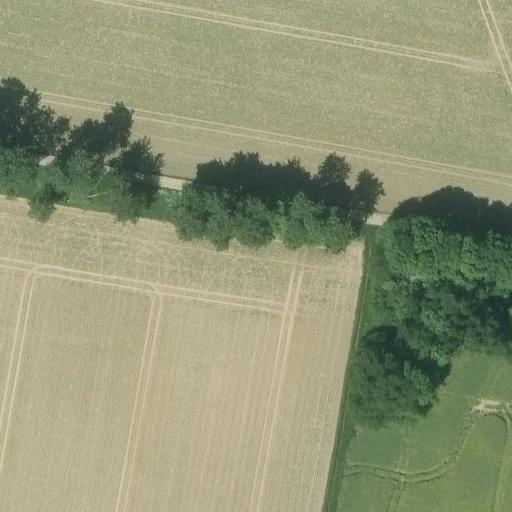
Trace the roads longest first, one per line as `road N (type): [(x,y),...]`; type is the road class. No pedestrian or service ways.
road 1 (track): [(0,153),(511,245)]
road 2 (track): [(325,511),(378,221)]
